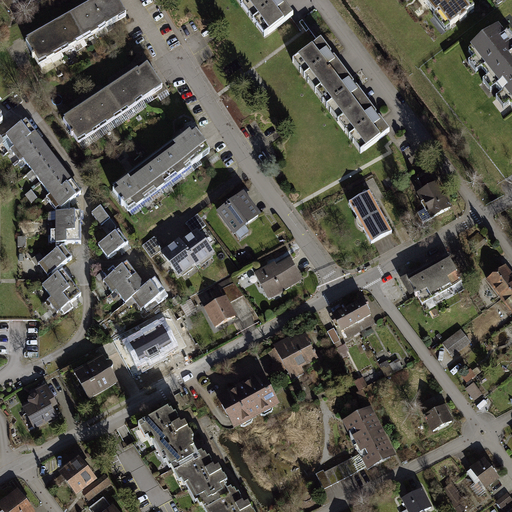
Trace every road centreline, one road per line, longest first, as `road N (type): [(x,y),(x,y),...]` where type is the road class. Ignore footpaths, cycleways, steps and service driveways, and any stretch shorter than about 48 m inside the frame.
road 1 (residential): [(341,292),(104,428),(20,466)]
road 2 (residential): [(291,0),(326,9),(483,216)]
road 3 (residential): [(178,57),(341,292)]
road 4 (residential): [(368,278),(482,433)]
road 5 (residential): [(482,433),(328,511)]
road 6 (residential): [(483,216),(368,278)]
